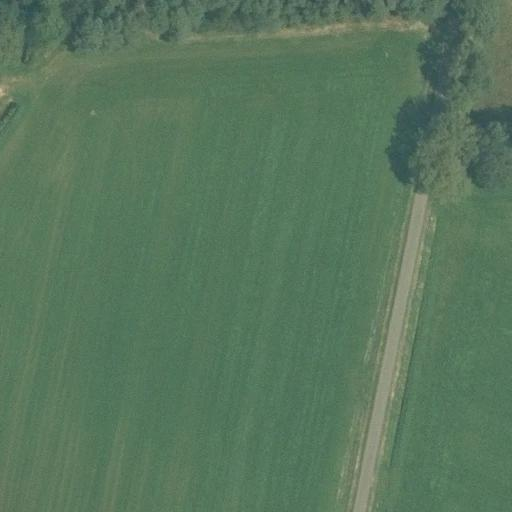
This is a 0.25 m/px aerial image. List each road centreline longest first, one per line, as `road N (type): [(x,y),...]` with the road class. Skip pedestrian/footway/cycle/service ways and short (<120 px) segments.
road 1 (unclassified): [(360,511),(455,0)]
road 2 (track): [(451,28),(197,35),(166,30),(132,6),(82,29)]
